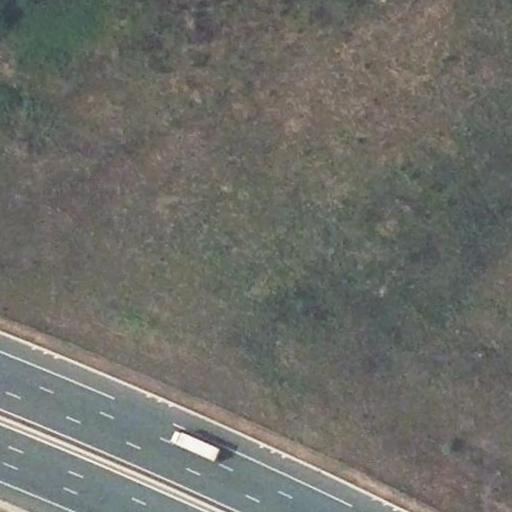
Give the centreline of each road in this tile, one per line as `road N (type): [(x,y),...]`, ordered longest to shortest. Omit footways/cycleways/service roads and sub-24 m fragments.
road 1 (motorway): [(302,511),(0,382)]
road 2 (motorway): [(0,454),(141,511)]
